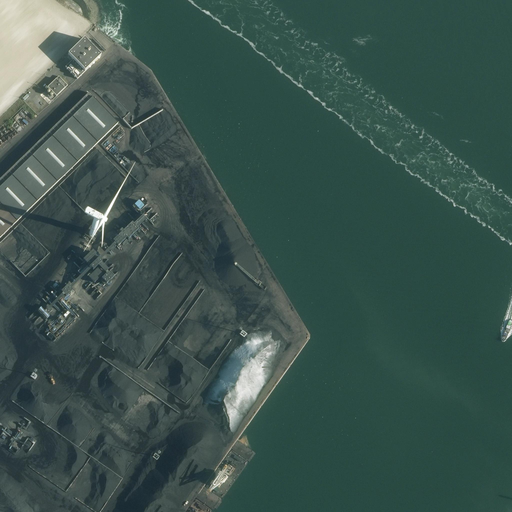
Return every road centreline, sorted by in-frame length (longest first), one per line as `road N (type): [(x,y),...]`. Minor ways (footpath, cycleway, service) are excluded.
road 1 (unknown): [(79,84),(116,73),(152,89),(261,259),(296,330),(283,365),(178,511)]
road 2 (unknown): [(0,409),(52,358),(150,232),(162,208),(149,182)]
road 3 (unknown): [(149,182),(154,166),(145,151),(79,84),(0,158)]
road 4 (unknown): [(35,287),(149,182)]
